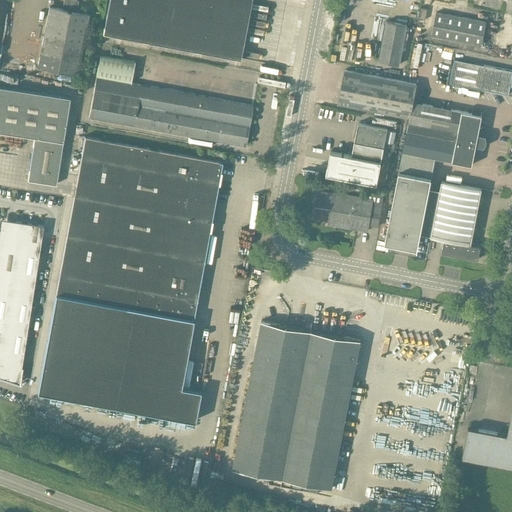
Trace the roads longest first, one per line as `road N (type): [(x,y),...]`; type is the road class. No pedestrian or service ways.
road 1 (unclassified): [(490,286),(468,289),(285,247),(279,224),(320,0)]
road 2 (unknown): [(287,179),(252,182),(229,202),(198,324)]
road 3 (unknown): [(304,88),(157,64)]
